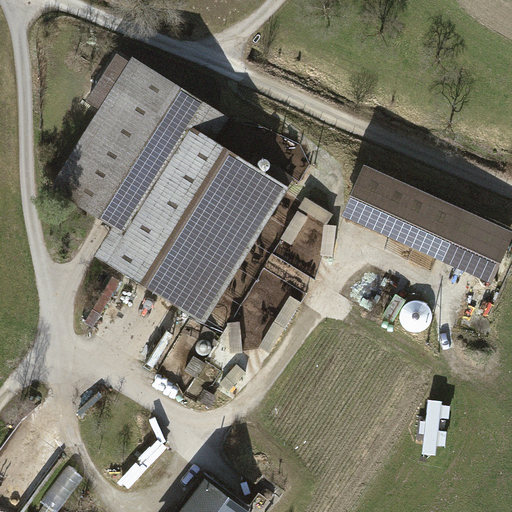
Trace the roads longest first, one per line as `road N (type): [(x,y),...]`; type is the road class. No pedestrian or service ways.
road 1 (track): [(19,0),(21,160),(62,405),(81,462),(125,511)]
road 2 (track): [(450,284),(378,253),(352,251),(332,264),(230,416),(195,441)]
road 3 (track): [(203,60),(511,190)]
road 4 (track): [(142,511),(195,441),(113,369)]
road 5 (track): [(44,0),(203,60)]
road 6 (track): [(113,369),(50,332),(0,399)]
